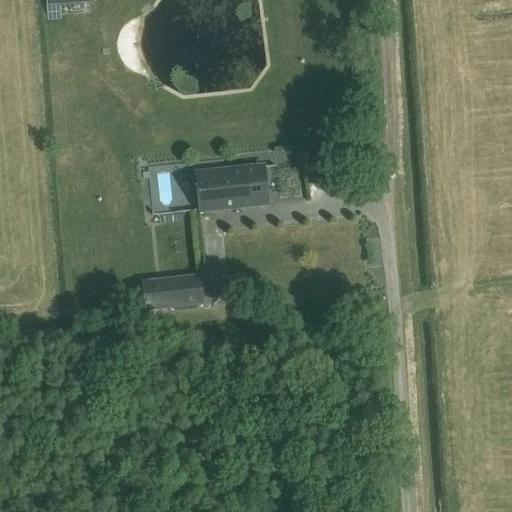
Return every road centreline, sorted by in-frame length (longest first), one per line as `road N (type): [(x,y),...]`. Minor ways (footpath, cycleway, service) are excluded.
road 1 (unclassified): [(408,511),(385,209)]
road 2 (track): [(385,209),(373,0)]
